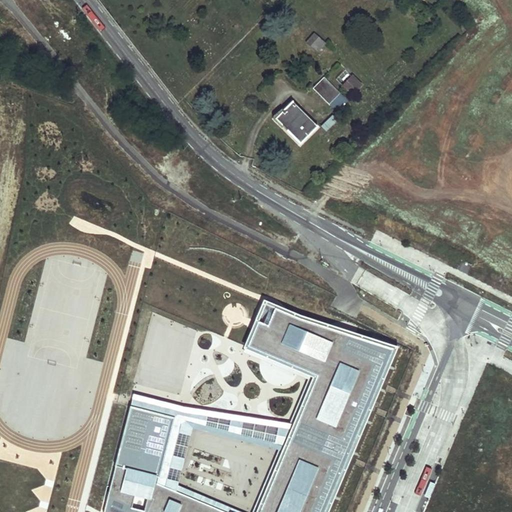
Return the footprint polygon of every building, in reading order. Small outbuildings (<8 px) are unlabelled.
[(309,41),(320,52),(328,43),(318,33),(309,41)] [(340,87),(350,97),(362,85),(352,75),(340,87)] [(311,87),(327,103),(339,92),(322,76),(311,87)] [(277,119),(301,143),(317,126),(292,103),(277,119)] [(180,407),(134,394),(104,511),(327,511),(397,348),(265,301),(243,348),(312,378),(292,423),(180,407)]
